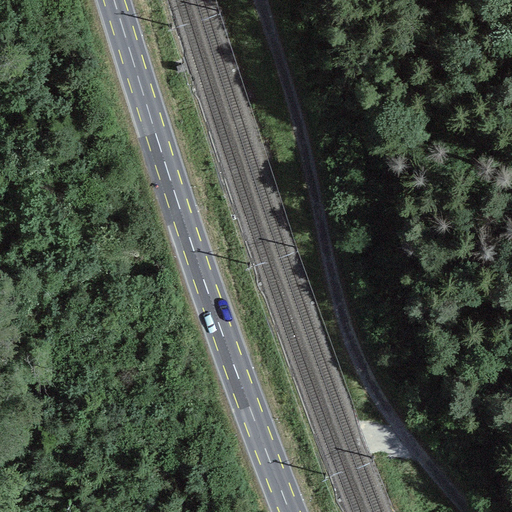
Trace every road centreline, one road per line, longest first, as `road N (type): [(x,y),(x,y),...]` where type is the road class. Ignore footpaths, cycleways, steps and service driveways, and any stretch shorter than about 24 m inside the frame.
road 1 (track): [(259,0),(355,350),(389,412),(469,511)]
road 2 (secondary): [(291,511),(222,333),(114,0)]
